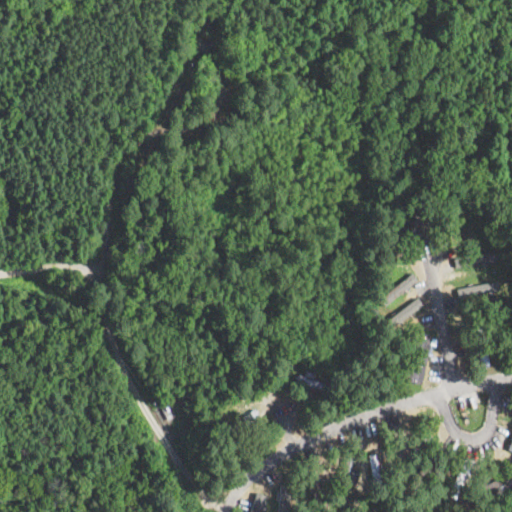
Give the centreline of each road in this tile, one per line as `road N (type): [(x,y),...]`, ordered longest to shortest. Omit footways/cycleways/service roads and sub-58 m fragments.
road 1 (residential): [(511,380),(445,391),(279,446),(246,471),(228,511)]
road 2 (residential): [(445,391),(423,240)]
road 3 (residential): [(494,380),(484,432),(463,437),(454,433),(445,391)]
